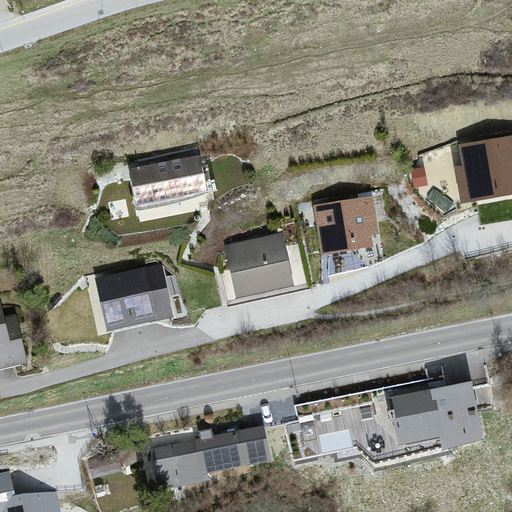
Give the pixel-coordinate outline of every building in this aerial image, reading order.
[(478,210),(511,205),(511,145),(468,152),(478,210)] [(210,161),(136,173),(152,215),(224,202),(210,161)] [(382,201),(322,209),(339,259),(388,249),(382,201)] [(294,238),(231,249),(247,301),(307,294),(294,238)] [(166,268),(83,283),(105,341),(189,320),(166,268)] [(12,299),(0,301),(0,380),(41,370),(12,299)] [(490,388),(405,405),(420,456),(462,448),(466,458),(507,447),(490,388)] [(276,427),(180,446),(193,494),(231,488),(230,478),(294,465),(276,427)] [(15,499),(9,469),(0,470),(0,511),(61,511),(58,491),(15,499)]
